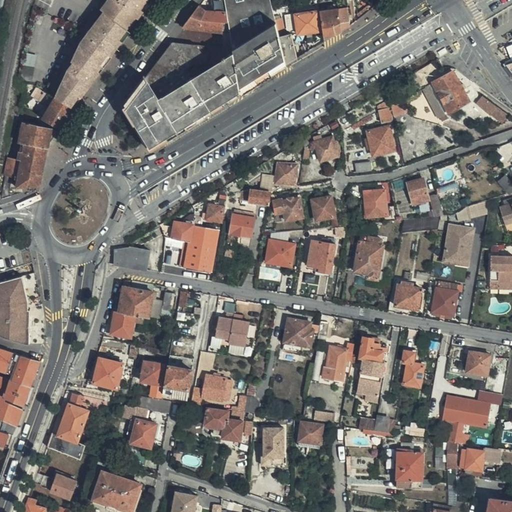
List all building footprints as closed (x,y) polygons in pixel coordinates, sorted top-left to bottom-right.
[(108,0),(101,11),(104,14),(128,32),(153,0),(151,0),(108,0)] [(223,0),(211,0),(214,11),(226,11),(223,0)] [(240,93),(285,65),(279,37),(269,0),(223,0),(226,11),(228,22),(230,33),(239,85),(240,93)] [(359,19),(373,8),(372,2),(356,15),(359,19)] [(199,6),(183,27),(222,32),(222,22),(228,22),(226,11),(214,11),(204,11),(199,6)] [(340,23),(338,10),(327,11),(327,8),(319,9),(323,38),(335,36),(336,35),(333,27),(340,23)] [(342,32),(349,26),(348,8),(338,10),(340,23),(342,32)] [(305,34),(312,33),(320,32),(318,21),(307,22),(307,17),(306,13),(295,14),(297,29),(298,35),(305,34)] [(77,102),(100,72),(112,56),(110,55),(128,32),(104,14),(83,43),(74,61),(75,64),(75,65),(65,80),(56,96),(55,98),(72,109),(77,102)] [(295,14),(285,15),(287,30),(297,29),(295,14)] [(222,32),(230,33),(228,22),(222,22),(222,32)] [(336,35),(342,32),(340,23),(333,27),(336,35)] [(153,138),(239,85),(230,33),(222,32),(224,49),(181,43),(133,106),(153,138)] [(285,65),(296,58),(291,34),(279,37),(285,65)] [(150,148),(240,93),(239,85),(153,138),(133,106),(181,43),(172,42),(124,105),(150,148)] [(440,57),(448,53),(446,48),(437,52),(440,57)] [(434,86),(450,114),(471,102),(454,71),(432,83),(434,86)] [(441,119),(450,114),(434,86),(425,90),(441,119)] [(72,109),(55,98),(42,119),(60,130),(72,109)] [(482,103),(492,110),(495,106),(485,99),(483,102),(482,103)] [(393,122),(388,100),(378,106),(382,124),(393,122)] [(402,115),(399,104),(392,106),(395,117),(402,115)] [(371,115),(361,121),(364,125),(374,120),(371,115)] [(364,125),(361,121),(350,126),(354,131),(364,125)] [(24,144),(47,148),(58,132),(53,128),(32,124),(24,122),(19,143),(24,144)] [(396,152),(390,126),(368,132),(373,156),(396,152)] [(339,157),(333,137),(315,143),(320,162),(339,157)] [(45,156),(47,148),(24,144),(22,152),(45,156)] [(43,165),(45,156),(22,152),(20,152),(19,160),(21,160),(43,165)] [(11,176),(18,178),(19,172),(21,160),(19,160),(8,157),(6,170),(12,171),(11,176)] [(19,172),(41,177),(43,165),(21,160),(19,172)] [(356,173),(371,171),(370,163),(355,165),(356,173)] [(295,185),(298,165),(278,164),(275,184),(295,185)] [(0,199),(7,198),(11,176),(12,171),(6,170),(0,199)] [(16,187),(39,186),(41,177),(19,172),(18,178),(16,187)] [(511,189),(511,181),(506,174),(505,175),(502,178),(511,189)] [(250,202),(270,204),(272,195),(274,178),(263,176),(261,192),(252,191),(252,192),(250,202)] [(429,200),(424,179),(408,183),(413,205),(429,200)] [(398,220),(395,206),(387,207),(386,190),(365,192),(366,217),(387,215),(387,222),(398,220)] [(444,216),(438,194),(430,196),(435,217),(440,216),(442,216),(444,216)] [(336,217),(332,197),(312,200),(316,221),(336,217)] [(304,218),(300,198),(283,202),(282,199),(273,201),(275,215),(284,213),(285,221),(304,218)] [(223,223),(227,200),(220,199),(219,205),(209,204),(206,220),(223,223)] [(511,203),(499,207),(503,220),(511,217),(511,203)] [(479,217),(476,204),(467,206),(456,214),(459,222),(479,217)] [(185,219),(184,222),(194,224),(195,214),(194,213),(190,214),(185,219)] [(192,238),(217,242),(218,232),(201,229),(202,224),(202,214),(195,214),(194,224),(192,238)] [(252,238),(255,218),(234,215),(230,234),(252,238)] [(402,234),(438,231),(440,216),(435,217),(405,220),(404,220),(402,234)] [(511,217),(503,220),(505,225),(511,223),(511,217)] [(181,268),(211,273),(217,242),(192,238),(194,224),(184,222),(174,221),(173,229),(171,238),(173,239),(185,240),(181,268)] [(454,223),(450,223),(444,257),(469,261),(474,229),(454,225),(454,223)] [(167,242),(166,245),(171,246),(172,246),(173,239),(171,238),(173,229),(164,234),(165,235),(166,240),(167,242)] [(155,252),(165,254),(166,245),(167,242),(166,240),(165,235),(153,241),(151,251),(155,252)] [(381,246),(382,239),(360,236),(354,271),(368,273),(367,278),(378,280),(384,246),(381,246)] [(293,267),(296,244),(270,240),(266,262),(293,267)] [(331,278),(337,244),(312,240),(307,266),(317,268),(316,275),(331,278)] [(112,250),(110,264),(148,271),(150,259),(151,251),(131,247),(131,248),(112,250)] [(511,255),(491,255),(490,284),(511,283),(511,255)] [(469,261),(444,257),(444,262),(469,266),(469,261)] [(263,278),(279,278),(279,268),(263,269),(263,278)] [(23,276),(0,281),(0,335),(26,343),(30,344),(30,310),(28,310),(28,302),(23,276)] [(156,285),(131,281),(129,288),(154,292),(156,285)] [(398,284),(395,305),(419,310),(422,292),(419,292),(420,288),(414,287),(414,284),(402,282),(401,285),(398,284)] [(439,282),(438,289),(450,291),(451,284),(439,282)] [(432,312),(454,316),(458,292),(457,292),(458,285),(451,284),(450,291),(438,289),(437,288),(432,312)] [(136,316),(150,318),(154,292),(129,288),(124,287),(119,312),(120,313),(136,316)] [(173,311),(175,294),(165,292),(163,309),(173,311)] [(119,312),(116,311),(111,334),(132,338),(136,316),(120,313),(119,312)] [(243,321),(244,316),(227,313),(226,317),(219,316),(215,338),(223,339),(222,344),(229,345),(229,344),(246,347),(251,322),(243,321)] [(311,323),(288,319),(283,350),(302,354),(303,346),(311,347),(313,333),(318,334),(320,325),(312,324),(311,323)] [(329,323),(320,322),(320,325),(318,334),(318,335),(327,336),(329,323)] [(366,395),(379,397),(387,348),(381,348),(382,345),(374,344),(375,339),(363,336),(359,358),(363,359),(357,394),(366,395)] [(123,343),(103,340),(101,345),(100,347),(122,350),(123,343)] [(352,362),(355,345),(348,344),(348,349),(331,346),(328,367),(325,367),(322,379),(343,383),(347,361),(349,361),(349,362),(352,363),(352,362)] [(23,355),(0,348),(0,369),(15,374),(23,355)] [(414,364),(416,353),(406,351),(403,363),(408,363),(404,385),(421,388),(425,366),(414,364)] [(466,373),(488,376),(491,355),(470,351),(466,373)] [(39,361),(23,355),(15,374),(33,380),(39,361)] [(94,382),(118,388),(124,363),(100,358),(94,382)] [(149,396),(163,398),(163,394),(165,387),(166,380),(162,380),(164,366),(162,365),(162,364),(145,361),(141,381),(151,383),(149,396)] [(193,369),(168,365),(166,380),(165,387),(171,388),(170,395),(188,398),(193,369)] [(33,380),(15,374),(14,377),(13,380),(30,386),(33,380)] [(194,387),(191,403),(202,405),(203,397),(224,401),(224,399),(229,399),(232,381),(229,380),(227,379),(206,375),(204,389),(194,387)] [(0,395),(6,398),(24,406),(30,386),(13,380),(12,379),(10,382),(0,379),(0,395)] [(250,381),(248,396),(253,397),(256,382),(250,381)] [(503,395),(479,391),(478,401),(490,403),(501,405),(503,395)] [(82,405),(85,396),(73,393),(70,402),(82,405)] [(0,417),(17,425),(23,408),(6,401),(6,398),(0,395),(0,417)] [(378,404),(379,397),(366,395),(365,401),(378,404)] [(147,409),(170,412),(171,401),(162,400),(140,396),(138,407),(126,405),(123,417),(131,419),(128,434),(133,435),(131,443),(151,448),(157,424),(145,421),(147,409)] [(245,409),(245,412),(254,413),(260,414),(261,404),(253,397),(248,396),(245,409)] [(478,401),(446,396),(442,421),(453,423),(463,425),(486,429),(490,403),(478,401)] [(198,413),(199,405),(191,404),(184,403),(182,411),(198,413)] [(53,434),(48,447),(81,459),(83,454),(84,452),(85,450),(87,446),(85,444),(78,442),(90,411),(70,404),(59,435),(53,434)] [(230,411),(208,408),(205,425),(212,426),(225,427),(224,435),(223,438),(241,441),(244,421),(228,419),(230,411)] [(237,411),(233,410),(233,418),(244,419),(245,412),(237,411)] [(333,422),(334,414),(315,412),(314,420),(333,422)] [(260,414),(254,413),(254,421),(263,422),(264,415),(260,414)] [(280,435),(282,418),(264,415),(263,422),(261,437),(271,439),(271,434),(280,435)] [(0,434),(1,431),(12,434),(14,435),(17,425),(0,417),(0,434)] [(375,431),(388,433),(390,419),(377,417),(375,431)] [(395,426),(396,420),(390,419),(388,433),(393,434),(395,426)] [(253,436),(254,421),(246,420),(245,435),(253,436)] [(302,422),(299,441),(321,444),(324,425),(302,422)] [(460,443),(463,425),(453,423),(449,441),(458,443),(460,443)] [(225,427),(212,426),(211,433),(224,435),(225,427)] [(395,426),(393,434),(400,435),(402,427),(395,426)] [(375,431),(363,430),(363,434),(393,438),(393,434),(388,433),(375,431)] [(260,447),(261,437),(253,436),(252,442),(252,446),(260,447)] [(321,444),(299,441),(298,446),(320,449),(321,444)] [(458,443),(449,441),(449,442),(448,466),(457,466),(458,443)] [(479,476),(482,477),(483,460),(500,462),(501,451),(485,450),(485,452),(468,449),(465,474),(479,476)] [(423,453),(398,453),(397,487),(422,488),(423,453)] [(457,466),(448,466),(450,491),(457,492),(457,473),(457,466)] [(131,511),(132,511),(141,484),(103,471),(94,499),(109,504),(108,510),(115,511),(116,507),(131,511)] [(38,474),(35,483),(52,489),(55,480),(38,474)] [(55,480),(52,489),(51,492),(71,500),(77,481),(58,474),(55,480)] [(172,511),(195,511),(198,496),(176,492),(172,511)] [(30,498),(24,511),(44,511),(46,509),(36,506),(37,500),(30,498)] [(488,511),(511,511),(511,502),(490,500),(488,511)] [(455,507),(452,507),(451,511),(461,511),(464,503),(456,501),(455,507)] [(438,504),(433,503),(433,510),(445,511),(451,511),(452,507),(438,504)]
